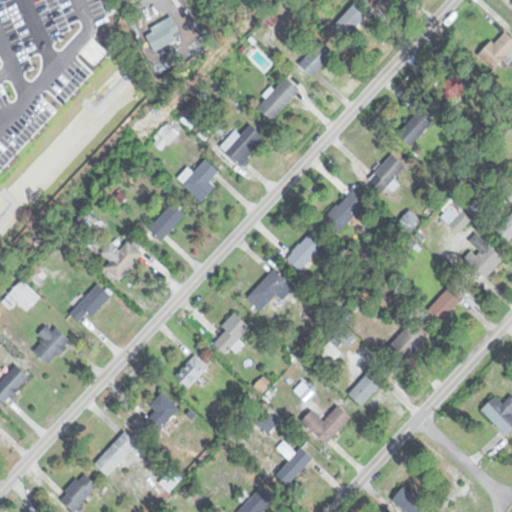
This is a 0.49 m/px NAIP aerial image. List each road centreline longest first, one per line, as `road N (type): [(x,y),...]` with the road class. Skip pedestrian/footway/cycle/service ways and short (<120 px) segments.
road 1 (residential): [(451,0),(0,488),(416,417),(511,314)]
road 2 (residential): [(416,417),(496,494),(497,511),(496,494)]
